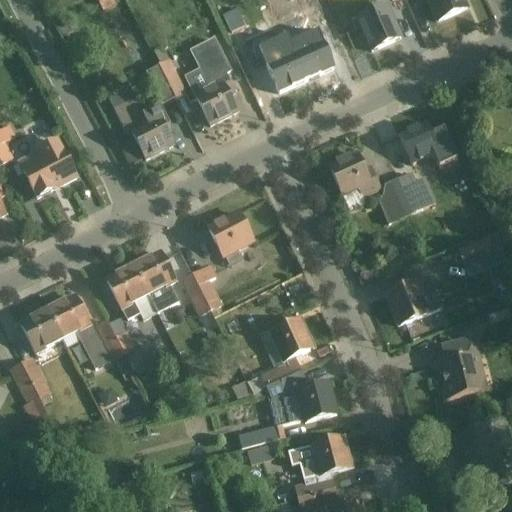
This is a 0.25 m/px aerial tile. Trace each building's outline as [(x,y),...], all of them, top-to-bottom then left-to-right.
[(114,0),(86,0),(90,5),(95,2),(103,18),(115,11),(115,10),(119,8),(114,0)] [(404,3),(402,0),(387,0),(391,9),(404,3)] [(458,0),(423,0),(437,30),(466,17),(458,0)] [(316,3),(277,22),(290,48),(329,29),(316,3)] [(388,11),(354,26),(370,62),(403,46),(388,11)] [(236,13),(222,19),(223,23),(222,23),(235,52),(251,44),(236,13)] [(306,53),(293,59),(308,90),(337,76),(318,38),(303,45),(306,53)] [(198,77),(184,85),(210,137),(240,122),(231,105),(237,103),(227,83),(232,80),(215,46),(189,58),(198,77)] [(308,90),(293,59),(289,50),(260,63),(278,104),(308,90)] [(158,74),(176,108),(187,102),(163,56),(152,62),(158,74)] [(176,108),(158,74),(146,80),(163,114),(176,108)] [(17,105),(15,91),(0,93),(0,101),(1,108),(17,105)] [(135,106),(113,117),(126,143),(132,141),(146,168),(173,154),(164,137),(170,134),(159,114),(144,121),(135,106)] [(426,129),(399,143),(417,185),(450,167),(439,143),(433,146),(426,129)] [(9,133),(0,137),(0,167),(3,173),(14,167),(5,151),(15,144),(9,133)] [(58,150),(18,170),(37,206),(76,186),(58,150)] [(357,162),(329,175),(349,219),(364,212),(362,207),(382,199),(371,174),(363,178),(357,162)] [(413,181),(398,188),(414,223),(424,218),(425,221),(437,216),(424,185),(416,189),(413,181)] [(414,223),(398,188),(385,194),(382,205),(377,207),(389,234),(414,223)] [(0,228),(8,224),(0,210),(0,207),(5,205),(0,195),(0,228)] [(238,222),(208,237),(228,275),(243,267),(239,258),(253,251),(238,222)] [(497,243),(458,257),(463,272),(465,272),(470,282),(492,273),(491,269),(505,263),(497,243)] [(418,256),(401,262),(405,271),(422,265),(418,256)] [(161,259),(133,274),(150,306),(159,321),(178,311),(170,295),(177,292),(161,259)] [(150,306),(133,274),(104,287),(121,320),(124,319),(150,306)] [(211,274),(192,284),(210,321),(213,325),(223,320),(220,315),(223,314),(210,289),(216,285),(211,274)] [(210,321),(192,284),(181,290),(199,326),(210,321)] [(417,288),(383,303),(398,338),(432,323),(431,321),(442,317),(429,286),(419,291),(417,288)] [(63,310),(48,317),(65,349),(69,355),(81,348),(96,378),(111,371),(91,333),(90,334),(75,303),(63,309),(63,310)] [(150,306),(124,319),(127,329),(140,322),(143,329),(159,321),(150,306)] [(508,316),(488,323),(491,334),(511,326),(508,316)] [(65,349),(48,317),(31,326),(31,325),(19,331),(36,364),(65,349)] [(265,397),(301,380),(294,365),(316,358),(301,325),(267,341),(268,342),(260,346),(275,377),(247,390),(253,403),(265,397)] [(134,380),(116,345),(107,328),(96,335),(114,370),(115,369),(123,385),(134,380)] [(127,340),(116,345),(134,380),(135,384),(157,373),(146,351),(136,356),(127,340)] [(443,366),(432,370),(436,384),(441,383),(443,394),(439,395),(443,409),(488,398),(479,363),(483,362),(479,344),(473,344),(441,352),(443,366)] [(33,366),(21,372),(43,414),(53,409),(50,403),(52,401),(33,366)] [(43,414),(21,372),(10,378),(28,413),(24,415),(33,432),(48,423),(43,414)] [(240,378),(225,385),(236,405),(249,399),(240,378)] [(301,380),(265,397),(275,434),(238,444),(242,458),(280,448),(276,435),(282,434),(302,429),(303,433),(339,423),(330,389),(308,395),(301,380)] [(511,441),(509,428),(452,442),(457,463),(460,462),(468,490),(504,481),(497,453),(511,449),(511,441)] [(286,447),(282,434),(276,435),(280,448),(286,447)] [(297,508),(334,498),(331,482),(353,477),(344,443),(310,452),(311,454),(288,461),(292,476),(300,473),(304,491),(294,494),(297,508)] [(142,471),(128,474),(132,488),(146,484),(142,471)] [(210,474),(190,479),(192,488),(212,484),(210,474)] [(115,477),(85,485),(89,499),(119,491),(115,477)] [(60,492),(56,497),(57,504),(62,509),(69,508),(74,503),(73,495),(67,491),(60,492)] [(337,511),(334,498),(297,508),(297,511),(360,511),(359,508),(345,511),(337,511)]
